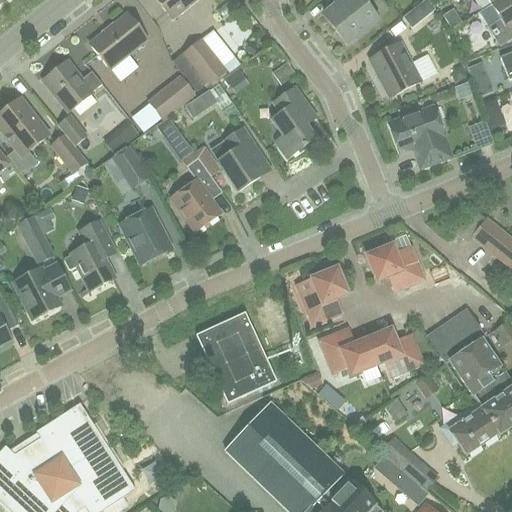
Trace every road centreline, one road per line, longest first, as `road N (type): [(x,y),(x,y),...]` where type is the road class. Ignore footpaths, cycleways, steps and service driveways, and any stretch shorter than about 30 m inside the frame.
road 1 (residential): [(384,214),(180,301),(0,399)]
road 2 (residential): [(384,214),(352,130),(267,0)]
road 3 (residential): [(511,163),(384,214)]
